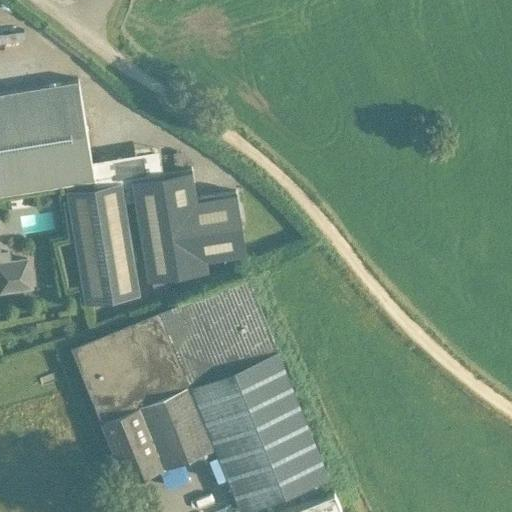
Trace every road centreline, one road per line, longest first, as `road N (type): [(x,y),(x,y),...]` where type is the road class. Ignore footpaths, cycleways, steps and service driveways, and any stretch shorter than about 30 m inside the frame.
road 1 (track): [(511,407),(420,336),(284,180),(155,88)]
road 2 (residential): [(155,88),(42,0)]
